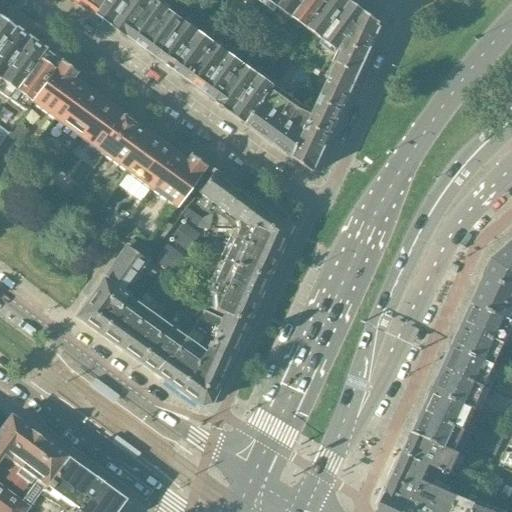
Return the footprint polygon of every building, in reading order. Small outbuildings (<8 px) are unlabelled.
[(99,19),(113,0),(85,0),(81,6),(99,19)] [(114,30),(136,0),(113,0),(99,19),(114,30)] [(129,41),(157,4),(154,1),(151,0),(136,0),(114,30),(129,41)] [(265,0),(280,10),(287,0),(265,0)] [(309,0),(287,0),(280,10),(295,21),(309,0)] [(332,0),(309,0),(295,21),(309,32),(332,0)] [(352,5),(345,0),(332,0),(309,32),(324,43),(352,5)] [(144,51),(171,14),(157,4),(129,41),(144,51)] [(367,16),(352,5),(324,43),(339,54),(367,16)] [(171,14),(144,51),(158,62),(186,25),(171,14)] [(381,26),(367,16),(339,54),(338,55),(342,58),(338,66),(358,76),(381,26)] [(0,47),(13,30),(0,20),(0,47)] [(186,25),(158,62),(175,74),(202,37),(186,25)] [(0,79),(28,41),(13,30),(0,47),(0,79)] [(202,37),(175,74),(189,84),(217,47),(202,37)] [(43,52),(28,41),(0,79),(0,92),(9,99),(43,52)] [(264,41),(258,48),(272,59),(277,52),(264,41)] [(204,95),(231,58),(217,47),(189,84),(204,95)] [(250,61),(256,52),(249,47),(242,56),(250,61)] [(62,65),(43,52),(9,99),(28,113),(33,106),(62,65)] [(219,106),(246,69),(235,61),(231,58),(204,95),(219,106)] [(74,75),(62,65),(33,106),(173,209),(203,168),(188,157),(183,164),(132,127),(134,125),(122,116),(120,118),(69,81),(74,75)] [(335,127),(358,76),(338,66),(337,69),(334,76),(315,118),(335,127)] [(246,69),(219,106),(233,116),(261,79),(246,69)] [(261,79),(233,116),(248,127),(273,94),(276,90),(261,79)] [(273,94),(248,127),(271,144),(296,103),(290,99),(286,104),(273,94)] [(296,103),(271,144),(295,161),(313,120),(300,114),(303,108),(296,103)] [(313,120),(295,161),(313,174),(335,127),(315,118),(313,120)] [(0,150),(11,136),(0,128),(0,150)] [(17,128),(12,135),(21,142),(22,142),(26,135),(17,128)] [(0,155),(7,161),(21,142),(12,135),(11,136),(0,150),(0,155)] [(27,146),(21,142),(7,161),(13,165),(27,146)] [(45,168),(38,178),(48,185),(55,175),(45,168)] [(237,193),(211,174),(209,177),(197,193),(223,212),(237,193)] [(71,186),(63,196),(80,208),(87,198),(71,186)] [(271,218),(237,193),(223,212),(239,225),(238,227),(255,227),(265,232),(271,218)] [(184,220),(190,211),(191,210),(187,207),(182,214),(180,217),(184,220)] [(187,223),(194,213),(195,213),(191,210),(190,211),(184,220),(187,223)] [(191,225),(198,216),(195,213),(194,213),(187,223),(191,225)] [(195,228),(202,218),(198,216),(191,225),(195,228)] [(211,217),(202,218),(195,228),(199,230),(209,230),(211,217)] [(255,227),(238,227),(224,260),(265,279),(288,230),(271,218),(265,232),(255,227)] [(118,221),(111,231),(127,243),(132,237),(134,233),(118,221)] [(199,235),(182,223),(181,225),(197,238),(199,235)] [(197,238),(181,225),(178,229),(185,235),(194,242),(197,238)] [(185,235),(178,229),(175,233),(182,239),(191,246),(194,242),(185,235)] [(182,239),(175,233),(170,241),(186,252),(191,246),(182,239)] [(133,244),(128,250),(145,262),(146,263),(147,262),(151,257),(133,244)] [(191,262),(177,252),(167,244),(164,248),(189,265),(191,262)] [(98,335),(125,297),(119,292),(126,282),(129,284),(145,262),(128,250),(125,248),(74,318),(98,335)] [(189,265),(164,248),(161,252),(169,257),(172,260),(186,270),(189,265)] [(511,251),(508,248),(493,261),(486,276),(511,288),(511,251)] [(172,260),(169,257),(161,252),(158,256),(183,274),(186,270),(172,260)] [(183,274),(158,256),(155,261),(166,269),(179,279),(183,274)] [(265,279),(224,260),(214,282),(217,283),(213,291),(215,311),(223,315),(244,325),(265,279)] [(159,271),(152,266),(147,262),(146,263),(142,270),(154,278),(159,271)] [(161,290),(167,282),(160,278),(158,276),(144,293),(154,301),(159,293),(161,290)] [(511,321),(511,319),(511,288),(486,276),(473,304),(511,321)] [(167,282),(161,290),(164,292),(170,285),(167,282)] [(170,285),(164,292),(167,295),(173,287),(170,285)] [(136,363),(164,325),(125,297),(98,335),(136,363)] [(505,345),(511,330),(511,321),(473,304),(463,326),(505,345)] [(208,405),(243,329),(244,325),(223,315),(221,319),(205,311),(184,340),(164,325),(136,363),(198,407),(208,405)] [(495,367),(505,345),(463,326),(453,348),(495,367)] [(495,367),(453,348),(444,369),(486,388),(495,367)] [(475,410),(486,388),(444,369),(434,391),(475,410)] [(475,410),(434,391),(424,412),(466,431),(475,410)] [(456,453),(466,431),(424,412),(414,435),(456,453)] [(63,459),(30,434),(8,418),(0,428),(0,458),(1,457),(35,483),(42,487),(63,459)] [(493,433),(489,442),(493,444),(495,440),(497,435),(493,433)] [(461,456),(456,453),(414,435),(405,455),(450,474),(452,475),(461,456)] [(493,444),(489,442),(485,451),(489,453),(491,448),(493,444)] [(498,451),(491,448),(489,453),(496,456),(498,451)] [(511,455),(507,453),(500,469),(506,471),(511,473),(511,455)] [(432,511),(442,490),(447,481),(450,474),(405,455),(380,509),(381,511),(432,511)] [(478,466),(470,484),(470,485),(481,490),(485,480),(495,484),(500,473),(488,468),(491,461),(481,456),(477,465),(478,466)] [(63,459),(42,487),(37,494),(38,495),(63,511),(64,511),(115,511),(123,502),(63,459)] [(27,511),(29,509),(20,503),(0,487),(0,511),(27,511)] [(442,490),(432,511),(453,511),(460,498),(442,490)] [(460,498),(453,511),(474,511),(477,507),(477,505),(460,498)]
